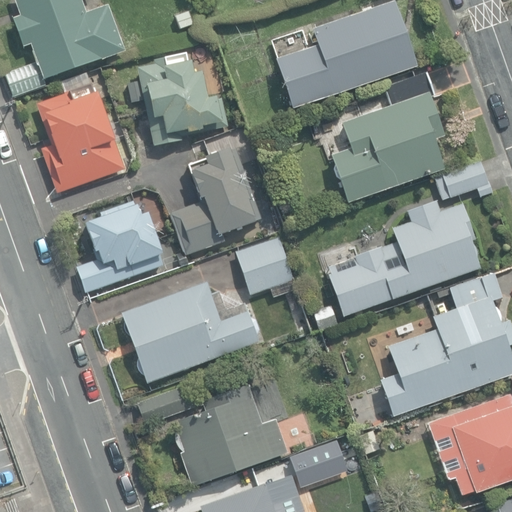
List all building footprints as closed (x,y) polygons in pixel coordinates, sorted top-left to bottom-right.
[(33,44),(46,80),(128,51),(111,4),(89,12),(84,0),(17,0),(22,15),(15,18),(25,47),(33,44)] [(272,61),(289,112),(417,68),(395,2),(311,31),(316,45),(272,61)] [(182,30),(194,26),(190,13),(178,17),(182,30)] [(137,68),(151,147),(183,140),(181,134),(221,127),(216,95),(206,97),(201,70),(192,72),(190,61),(186,62),(184,53),(153,59),(154,65),(137,68)] [(4,74),(12,98),(45,87),(37,63),(4,74)] [(347,203),(442,169),(432,142),(444,137),(422,74),(382,89),(388,107),(341,124),(349,147),(329,155),(347,203)] [(56,194),(123,170),(111,140),(117,138),(94,84),(32,106),(47,146),(40,149),(56,194)] [(170,213),(184,256),(225,243),(221,231),(259,219),(237,151),(188,167),(200,204),(170,213)] [(479,162),(433,178),(442,202),(476,189),(479,197),(490,193),(479,162)] [(341,318),(479,270),(470,244),(474,242),(461,203),(439,211),(435,200),(404,210),(408,224),(389,230),(394,243),(325,267),(328,275),(326,276),(341,318)] [(76,269),(84,294),(163,267),(145,213),(140,215),(136,203),(83,221),(97,262),(76,269)] [(234,249),(250,295),(293,281),(278,235),(234,249)] [(389,417),(511,375),(511,368),(505,348),(511,346),(511,324),(509,316),(495,320),(489,303),(503,299),(494,272),(447,288),(454,309),(429,317),(434,330),(382,347),(391,375),(376,380),(389,417)] [(120,311),(147,384),(257,343),(243,302),(225,309),(219,292),(210,296),(204,280),(120,311)] [(318,332),(338,324),(331,304),(310,312),(318,332)] [(179,453),(191,487),(287,453),(275,419),(261,424),(247,384),(200,401),(203,411),(172,422),(175,430),(174,431),(174,432),(174,433),(174,434),(173,434),(173,435),(173,436),(173,437),(173,438),(173,439),(174,440),(174,441),(174,442),(174,443),(175,443),(175,444),(175,445),(176,445),(176,446),(177,447),(177,448),(178,448),(178,449),(179,450),(180,450),(180,451),(181,451),(181,452),(179,453)] [(136,403),(143,425),(194,406),(186,385),(136,403)] [(459,497),(511,478),(511,403),(509,395),(427,424),(446,480),(453,478),(459,497)] [(368,415),(353,420),(356,430),(371,426),(368,415)] [(357,436),(364,454),(379,449),(372,431),(357,436)] [(302,511),(291,476),(198,508),(199,511),(302,511)] [(511,511),(511,497),(494,504),(496,510),(490,511),(511,511)]
